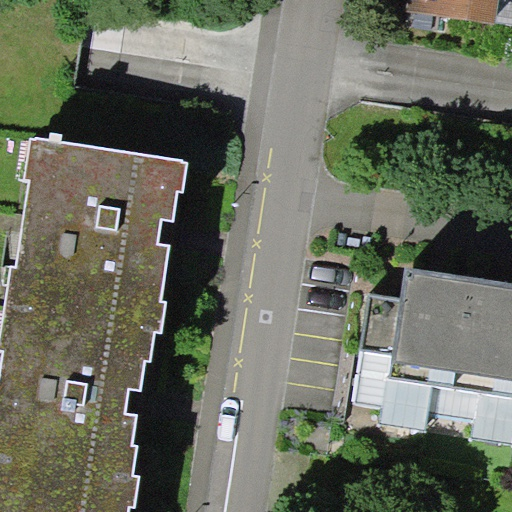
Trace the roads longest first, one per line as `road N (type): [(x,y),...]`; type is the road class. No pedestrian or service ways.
road 1 (residential): [(230,511),(282,196)]
road 2 (residential): [(511,232),(282,196)]
road 3 (residential): [(282,196),(314,0)]
